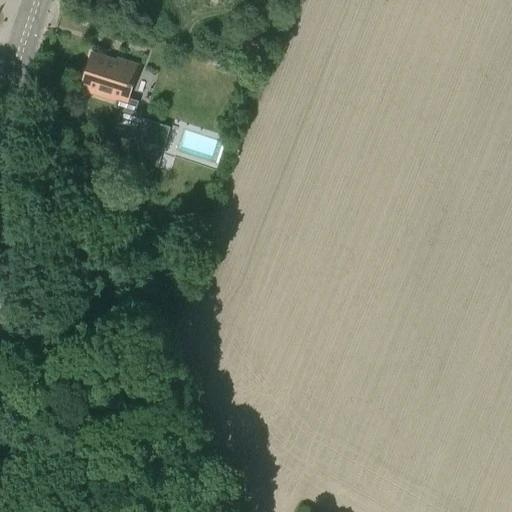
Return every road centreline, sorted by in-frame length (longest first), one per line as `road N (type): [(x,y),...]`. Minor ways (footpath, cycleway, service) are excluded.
road 1 (unclassified): [(169,511),(107,349),(0,342)]
road 2 (tertiary): [(0,142),(35,0)]
